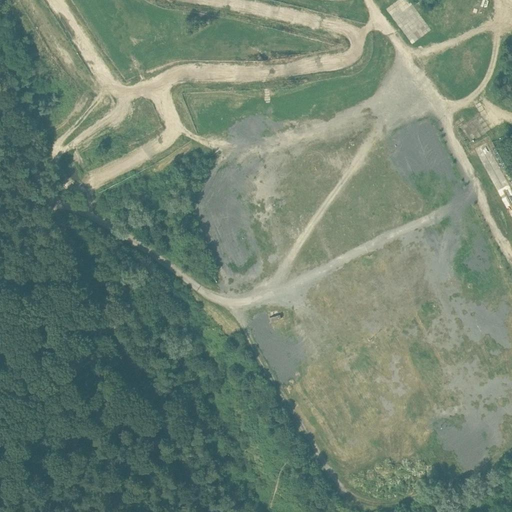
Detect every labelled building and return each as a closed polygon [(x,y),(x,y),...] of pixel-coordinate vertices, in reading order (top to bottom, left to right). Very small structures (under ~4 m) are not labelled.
[(413,13),(399,23),(413,43),(432,29),(425,20),(421,24),(413,13)] [(475,20),(476,29),(486,29),(486,19),(475,20)] [(428,48),(433,57),(444,51),(439,42),(428,48)] [(473,55),(474,63),(485,62),(485,54),(473,55)] [(403,87),(411,81),(402,70),(395,75),(403,87)] [(453,83),(457,91),(466,86),(461,79),(453,83)] [(386,92),(373,98),(376,105),(389,100),(386,92)] [(402,110),(406,124),(424,119),(420,104),(402,110)] [(275,118),(263,121),(265,130),(277,127),(275,118)] [(473,138),(478,136),(473,126),(468,129),(473,138)] [(227,127),(217,131),(221,141),(231,137),(227,127)] [(390,141),(383,144),(387,152),(394,149),(390,141)] [(337,151),(346,169),(359,162),(351,144),(337,151)] [(480,159),(491,156),(488,145),(477,149),(480,159)] [(272,161),(277,172),(290,166),(285,154),(272,161)] [(250,175),(257,174),(255,158),(241,160),(245,189),(251,188),(250,175)] [(413,176),(421,171),(416,163),(408,167),(413,176)] [(396,172),(403,188),(414,183),(408,167),(396,172)] [(438,187),(447,183),(443,175),(434,179),(438,187)] [(386,198),(394,195),(387,180),(380,183),(386,198)] [(424,198),(415,200),(418,210),(427,207),(424,198)] [(386,206),(388,217),(407,214),(405,203),(386,206)] [(291,230),(300,228),(297,216),(288,219),(291,230)] [(306,229),(317,224),(314,216),(302,222),(306,229)] [(437,246),(448,240),(441,226),(430,231),(437,246)] [(453,256),(447,245),(439,249),(445,260),(453,256)] [(404,270),(412,266),(409,259),(401,263),(404,270)] [(471,273),(462,277),(466,286),(475,282),(471,273)] [(454,283),(449,285),(456,308),(462,306),(454,283)] [(330,285),(321,288),(325,297),(334,294),(330,285)] [(440,326),(431,331),(436,341),(445,337),(440,326)] [(488,398),(481,400),(484,412),(491,410),(488,398)]
